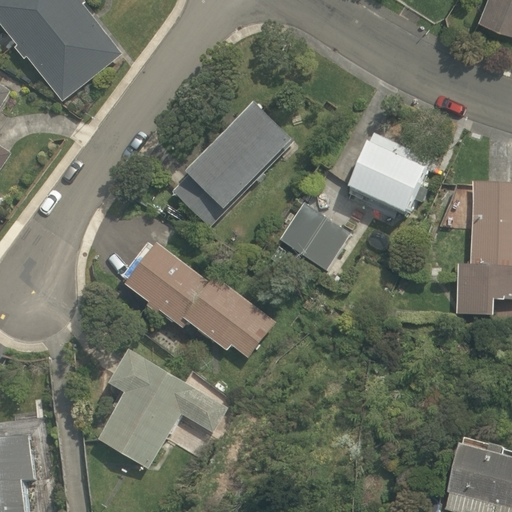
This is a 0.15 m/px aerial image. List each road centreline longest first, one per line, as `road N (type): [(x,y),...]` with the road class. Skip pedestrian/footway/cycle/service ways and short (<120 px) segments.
road 1 (residential): [(225,0),(106,164),(29,330)]
road 2 (residential): [(310,0),(388,49),(511,102)]
